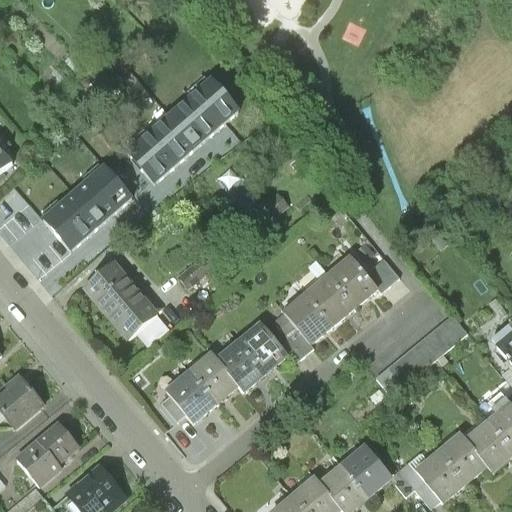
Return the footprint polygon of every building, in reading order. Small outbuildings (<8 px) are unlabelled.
[(211,83),(127,157),(154,188),(239,115),(211,83)] [(0,180),(14,168),(0,151),(0,180)] [(132,202),(105,171),(43,225),(71,256),(132,202)] [(277,198),(244,226),(253,237),(287,210),(277,198)] [(219,247),(178,281),(187,292),(228,258),(219,247)] [(353,262),(330,281),(355,312),(378,293),(367,279),(353,262)] [(400,282),(385,264),(376,272),(391,290),(400,282)] [(158,321),(112,267),(85,291),(130,344),(158,321)] [(391,290),(376,272),(367,279),(378,293),(381,297),(391,290)] [(355,312),(330,281),(308,300),(333,331),(354,313),(355,312)] [(333,331),(308,300),(285,319),(298,334),(310,350),(333,331)] [(468,338),(452,320),(443,328),(458,346),(468,338)] [(511,327),(509,330),(511,333),(511,337),(497,350),(508,363),(506,364),(510,368),(511,367),(511,327)] [(458,346),(443,328),(434,335),(449,354),(458,346)] [(280,349),(266,332),(253,343),(249,338),(239,346),(265,378),(288,359),(280,349)] [(310,350),(298,334),(289,342),(304,360),(313,353),(310,350)] [(449,354),(434,335),(425,343),(440,361),(449,354)] [(304,360),(289,342),(280,349),(288,359),(295,368),(304,360)] [(440,361),(425,343),(415,351),(431,369),(440,361)] [(265,378),(239,346),(228,355),(232,360),(221,369),(238,390),(243,396),(265,378)] [(431,369),(415,351),(406,358),(422,377),(431,369)] [(422,377),(406,358),(397,366),(412,384),(422,377)] [(221,369),(216,363),(204,374),(200,369),(190,377),(215,408),(221,404),(238,390),(221,369)] [(412,384),(397,366),(388,374),(403,392),(412,384)] [(403,392),(388,374),(376,383),(392,401),(403,392)] [(215,408),(190,377),(180,386),(184,390),(171,401),(186,419),(193,427),(215,408)] [(43,411),(19,383),(7,392),(10,396),(0,404),(0,416),(15,435),(43,411)] [(186,419),(171,401),(162,408),(177,427),(186,419)] [(511,415),(502,424),(498,419),(488,428),(511,456),(511,415)] [(511,460),(511,456),(488,428),(478,436),(481,441),(470,450),(487,471),(492,477),(511,460)] [(60,430),(17,466),(39,492),(62,474),(58,469),(79,452),(60,430)] [(470,450),(465,444),(453,454),(450,450),(439,459),(465,489),(487,471),(470,450)] [(391,483),(369,456),(357,467),(353,462),(342,471),(368,502),(381,491),(390,483),(391,483)] [(420,459),(409,468),(420,481),(432,471),(429,467),(423,459),(420,459)] [(465,489),(439,459),(429,467),(432,471),(420,481),(441,506),(442,508),(464,490),(465,489)] [(420,481),(409,468),(400,476),(415,494),(429,511),(433,511),(441,506),(420,481)] [(355,511),(368,502),(342,471),(333,479),(337,483),(324,494),(338,511),(355,511)] [(100,473),(67,500),(76,511),(105,511),(122,499),(100,473)] [(415,494),(400,476),(391,483),(390,483),(406,502),(415,494)] [(338,511),(324,494),(318,487),(306,497),(303,493),(293,501),(301,511),(338,511)] [(36,494),(14,511),(33,511),(44,504),(36,494)] [(122,499),(105,511),(115,511),(126,503),(122,499)] [(301,511),(293,501),(283,509),(285,511),(301,511)]
